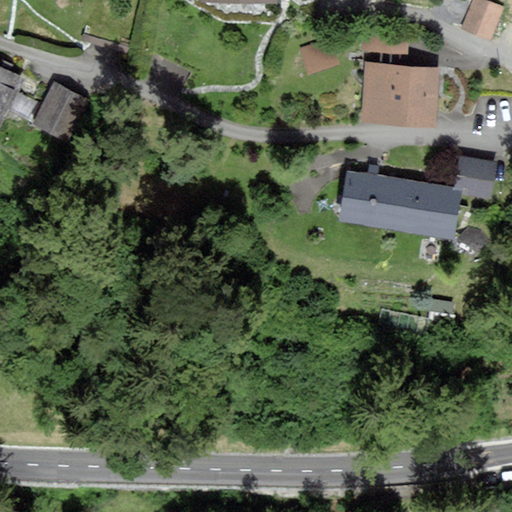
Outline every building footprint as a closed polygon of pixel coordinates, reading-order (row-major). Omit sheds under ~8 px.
[(500,8),(480,0),(475,0),(465,25),(489,35),(500,8)] [(330,35),(301,42),(308,69),(336,63),(330,35)] [(0,64),(0,131),(0,132),(29,80),(0,64)] [(439,72),(365,65),(360,117),(433,125),(439,72)] [(59,84),(41,120),(72,136),(90,99),(59,84)] [(347,171),(339,220),(452,239),(461,189),(347,171)]
